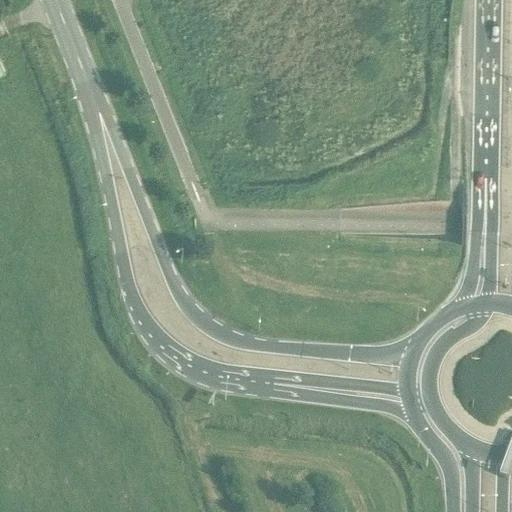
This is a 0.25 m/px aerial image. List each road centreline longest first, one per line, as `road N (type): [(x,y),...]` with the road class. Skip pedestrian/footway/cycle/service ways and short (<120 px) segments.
road 1 (secondary): [(416,344),(381,356),(286,350),(219,335),(197,320),(163,265),(96,103)]
road 2 (secondary): [(96,103),(129,296),(153,339),(207,373),(320,390)]
road 3 (unclassified): [(191,187),(117,0)]
road 4 (primary): [(488,0),(484,177)]
road 5 (primary): [(484,177),(470,283),(456,309)]
road 6 (primary): [(484,303),(477,322),(431,364),(432,408)]
road 7 (primary): [(484,177),(484,303)]
